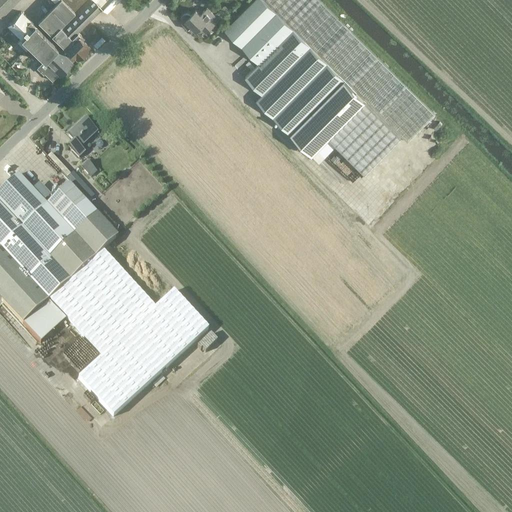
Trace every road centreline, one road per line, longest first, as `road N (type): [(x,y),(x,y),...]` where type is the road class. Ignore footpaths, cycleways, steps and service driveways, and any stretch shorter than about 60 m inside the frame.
road 1 (unclassified): [(0,151),(158,0)]
road 2 (track): [(366,221),(511,365)]
road 3 (track): [(509,139),(362,0)]
